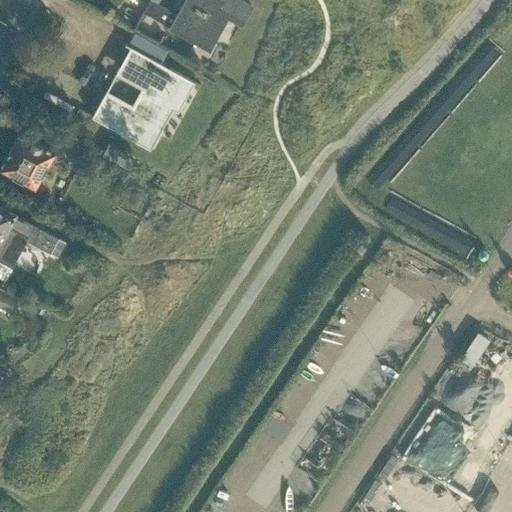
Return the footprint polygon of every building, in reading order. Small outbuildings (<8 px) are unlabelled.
[(149,0),(150,0),(143,12),(207,49),(226,16),(241,24),(251,7),(238,0),(185,0),(177,15),(159,5),(161,0),(149,0)] [(106,91),(92,117),(146,146),(169,104),(178,109),(193,81),(171,68),(174,63),(156,53),(153,58),(126,43),(125,44),(131,47),(119,68),(140,80),(137,86),(143,90),(134,106),(107,92),(106,91)] [(55,151),(20,131),(0,167),(0,168),(36,188),(52,159),(57,161),(77,155),(78,146),(79,144),(78,143),(79,143),(77,142),(77,143),(76,142),(75,144),(65,139),(66,137),(66,136),(65,135),(64,136),(55,151)] [(110,144),(104,155),(120,164),(126,153),(110,144)] [(66,241),(0,205),(0,258),(12,265),(26,239),(58,256),(66,241)] [(0,304),(13,311),(21,297),(0,285),(0,304)] [(251,492),(273,502),(281,486),(259,476),(251,492)]
